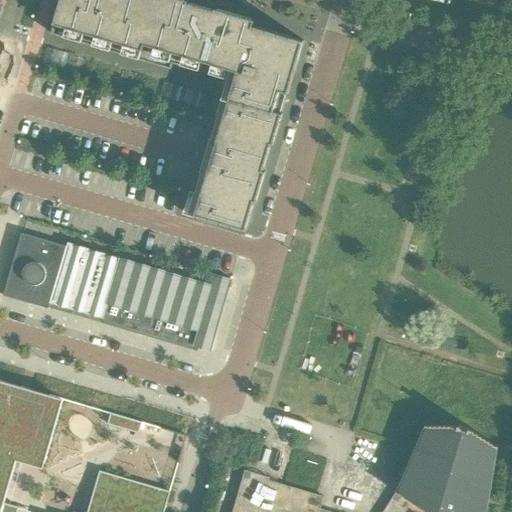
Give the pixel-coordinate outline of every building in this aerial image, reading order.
[(60,0),(51,33),(113,52),(114,50),(113,49),(115,41),(140,49),(138,56),(136,56),(136,58),(142,60),(143,58),(141,58),(144,50),(169,57),(166,65),(165,65),(164,67),(171,69),(172,63),(228,79),(217,114),(218,114),(212,138),(210,138),(200,172),(202,172),(199,182),(193,181),(184,212),(245,230),(254,201),(256,202),(265,171),(263,170),(271,144),(273,144),(282,113),(280,113),(286,92),(288,93),(303,40),(253,25),(255,20),(215,8),(215,10),(188,2),(189,0),(187,0),(60,0)] [(43,62),(65,68),(69,54),(48,47),(43,62)] [(161,96),(203,109),(207,94),(165,82),(161,96)] [(50,302),(53,303),(58,287),(55,286),(67,246),(21,233),(3,295),(48,308),(50,302)] [(58,287),(53,303),(210,349),(231,279),(205,271),(201,283),(68,244),(67,246),(55,286),(58,287)] [(0,511),(163,511),(170,491),(99,470),(87,511),(17,511),(19,507),(4,503),(16,461),(43,468),(63,399),(0,380),(0,511)] [(116,426),(138,433),(142,422),(119,415),(116,426)] [(399,493),(386,511),(485,511),(496,448),(497,448),(497,446),(493,445),(493,444),(489,442),(489,441),(485,440),(486,439),(481,437),(481,436),(477,435),(478,434),(474,432),(474,431),(470,430),(470,429),(457,425),(457,426),(453,425),(453,426),(448,425),(448,426),(443,425),(443,426),(439,425),(438,426),(434,425),(434,426),(429,425),(429,426),(425,425),(424,426),(425,427),(397,490),(396,490),(396,492),(399,493)] [(327,511),(319,510),(323,496),(314,493),(313,495),(285,486),(286,485),(276,482),(275,486),(267,483),(269,477),(245,470),(244,471),(246,471),(240,491),(238,491),(238,492),(240,492),(234,511),(232,511),(327,511)] [(17,511),(36,511),(40,500),(22,496),(17,511)]
